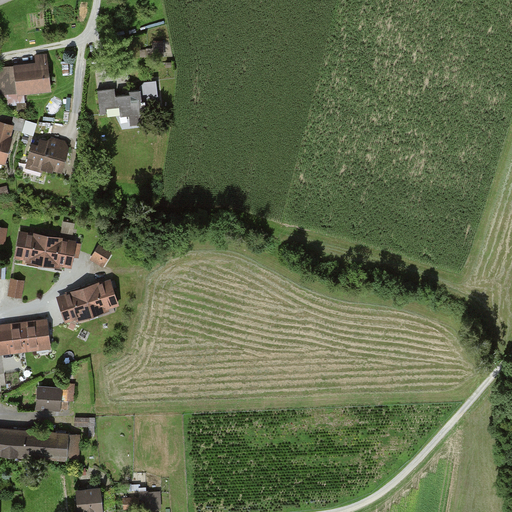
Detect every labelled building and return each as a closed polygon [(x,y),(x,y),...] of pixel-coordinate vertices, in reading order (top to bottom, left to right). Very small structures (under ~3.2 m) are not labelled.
[(166,56),(165,41),(154,41),(155,57),(166,56)] [(36,64),(0,68),(0,96),(52,90),(47,55),(35,57),(36,64)] [(116,91),(98,92),(100,115),(144,112),(143,92),(130,93),(131,97),(117,98),(116,91)] [(0,166),(5,168),(14,137),(11,137),(14,130),(0,125),(0,166)] [(65,174),(73,145),(53,139),(51,145),(34,141),(28,164),(65,174)] [(9,228),(0,226),(0,243),(6,244),(9,228)] [(79,240),(21,230),(16,260),(74,271),(79,240)] [(104,268),(114,253),(99,243),(89,259),(104,268)] [(26,281),(12,278),(9,296),(23,299),(26,281)] [(112,280),(58,298),(66,323),(120,305),(112,280)] [(49,320),(0,325),(0,346),(1,355),(53,348),(49,320)] [(63,389),(39,388),(37,410),(62,411),(63,389)] [(77,416),(77,424),(97,423),(96,415),(77,416)] [(79,434),(0,429),(0,455),(78,460),(79,434)] [(103,511),(102,490),(76,492),(77,511),(103,511)] [(141,497),(120,498),(120,509),(163,508),(163,490),(141,491),(141,497)]
